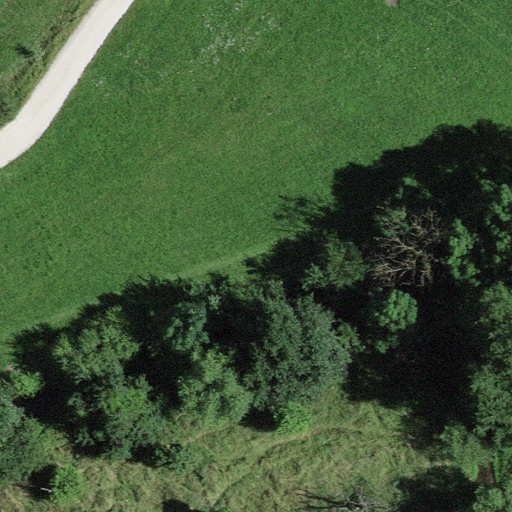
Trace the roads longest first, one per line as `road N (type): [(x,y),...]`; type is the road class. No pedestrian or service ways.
road 1 (track): [(415,511),(417,479),(394,418),(324,414),(211,429),(0,491)]
road 2 (track): [(115,0),(36,117),(0,152)]
